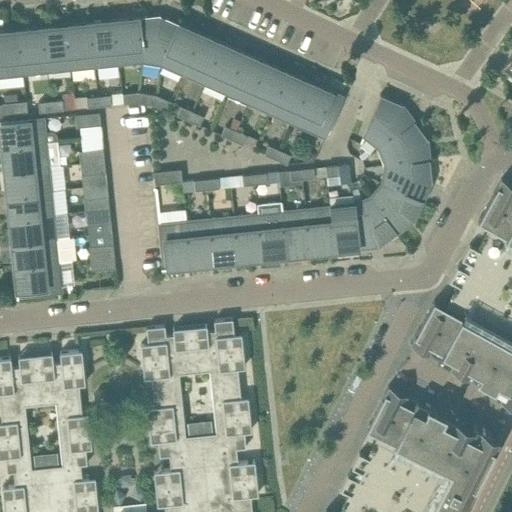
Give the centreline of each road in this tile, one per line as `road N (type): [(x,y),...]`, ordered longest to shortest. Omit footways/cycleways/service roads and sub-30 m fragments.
road 1 (residential): [(0,324),(431,278)]
road 2 (residential): [(391,352),(307,511)]
road 3 (residential): [(431,278),(500,152)]
road 4 (residential): [(391,352),(511,415)]
